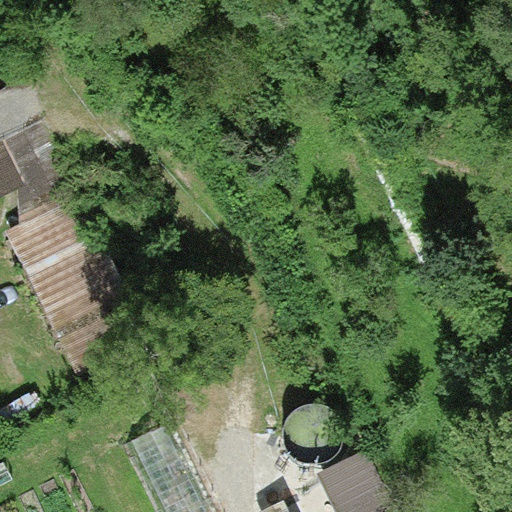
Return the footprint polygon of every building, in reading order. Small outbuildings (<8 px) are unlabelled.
[(0,200),(10,195),(0,175),(0,54),(4,53),(0,44),(0,200)] [(72,194),(1,225),(73,382),(143,351),(72,194)] [(207,511),(170,433),(126,454),(153,511),(207,511)] [(399,511),(369,449),(319,473),(337,511),(399,511)] [(291,511),(286,500),(260,511),(291,511)]
